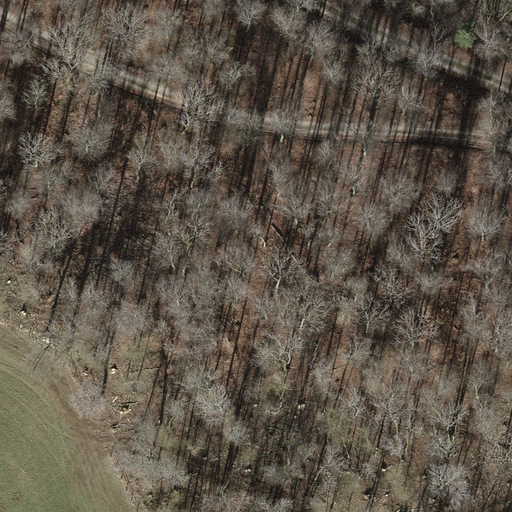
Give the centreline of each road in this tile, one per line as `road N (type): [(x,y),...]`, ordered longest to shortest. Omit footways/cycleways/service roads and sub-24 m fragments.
road 1 (track): [(511,143),(453,126),(287,122),(145,87),(0,17)]
road 2 (track): [(318,0),(511,81)]
